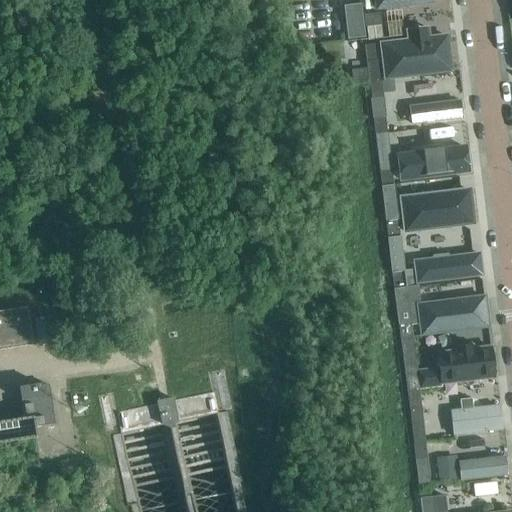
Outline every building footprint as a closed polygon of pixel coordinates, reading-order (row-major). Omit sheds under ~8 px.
[(375,0),(376,9),(436,1),(436,0),(375,0)] [(347,38),(361,36),(357,3),(343,4),(347,38)] [(366,27),(380,25),(380,23),(379,13),(363,15),(364,25),(364,27),(366,27)] [(366,27),(367,40),(382,38),(380,25),(366,27)] [(377,43),(365,45),(363,45),(365,61),(367,61),(379,60),(377,43)] [(368,84),(369,84),(370,84),(381,82),(382,82),(381,81),(379,60),(367,62),(365,62),(366,68),(350,70),(352,82),(367,80),(368,84)] [(381,82),(370,84),(369,84),(371,99),(383,98),(381,82)] [(404,126),(463,118),(460,98),(401,106),(404,126)] [(384,117),(374,118),(373,118),(372,118),(374,135),(376,134),(386,133),(384,117)] [(397,150),(400,179),(470,172),(467,144),(397,150)] [(388,146),(376,148),(379,170),(380,170),(391,168),(388,146)] [(381,186),(382,186),(393,184),(391,168),(380,170),(379,170),(381,186)] [(399,236),(393,184),(382,186),(381,186),(387,238),(388,238),(389,238),(399,236)] [(400,193),(404,230),(475,224),(471,187),(400,193)] [(388,238),(387,238),(391,273),(393,273),(403,272),(403,271),(399,236),(389,238),(388,238)] [(403,272),(393,273),(391,273),(393,289),(395,288),(405,287),(403,272)] [(405,287),(395,288),(393,289),(398,325),(400,341),(401,341),(412,340),(413,339),(408,302),(420,301),(418,286),(418,285),(405,287)] [(416,302),(421,334),(489,325),(484,292),(416,302)] [(0,350),(32,345),(26,307),(0,311),(0,350)] [(419,368),(423,387),(496,375),(489,338),(435,347),(438,365),(419,368)] [(401,341),(400,341),(405,376),(406,376),(417,375),(412,340),(401,341)] [(417,375),(406,376),(405,376),(407,392),(408,392),(419,391),(417,375)] [(0,412),(0,444),(36,438),(48,436),(47,426),(54,424),(48,385),(41,386),(40,384),(19,388),(22,409),(0,412)] [(425,442),(419,391),(408,392),(407,392),(413,444),(414,444),(425,443),(425,442)] [(473,397),(454,397),(456,431),(501,430),(500,403),(473,404),(473,397)] [(425,443),(414,444),(413,444),(415,460),(416,460),(427,459),(425,443)] [(461,476),(506,475),(505,455),(460,457),(461,476)] [(436,459),(439,480),(458,478),(455,457),(436,459)] [(415,460),(417,484),(429,483),(427,459),(416,460),(415,460)] [(419,485),(418,485),(419,494),(420,494),(428,493),(426,484),(419,485)] [(432,497),(421,498),(420,498),(419,498),(420,511),(446,511),(444,495),(432,497)]
